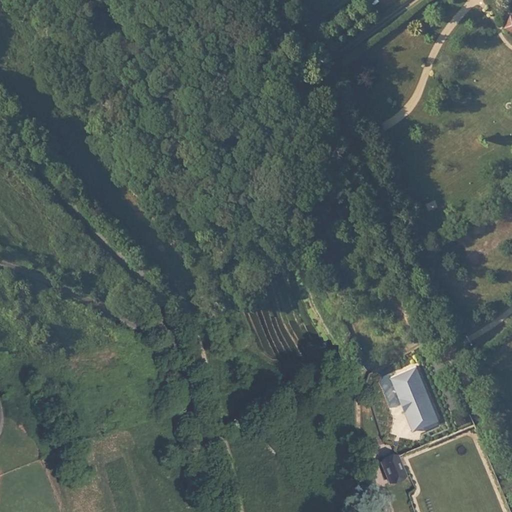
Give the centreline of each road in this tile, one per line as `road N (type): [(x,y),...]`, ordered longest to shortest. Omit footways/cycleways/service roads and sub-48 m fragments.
road 1 (tertiary): [(511,503),(449,349),(272,0)]
road 2 (unclassified): [(0,121),(64,205),(142,278),(158,305),(182,367),(216,511)]
